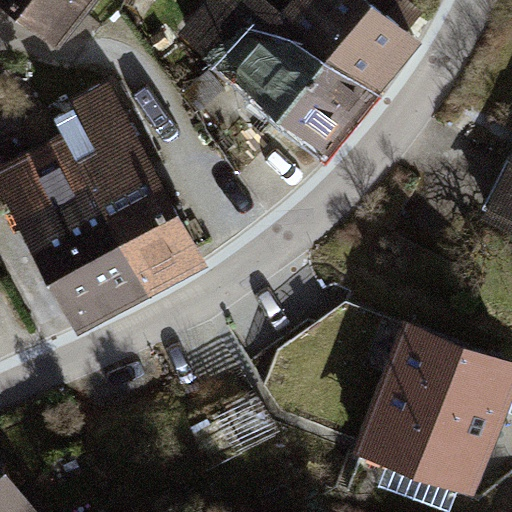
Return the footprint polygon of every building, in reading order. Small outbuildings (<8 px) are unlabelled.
[(12,0),(58,35),(86,0),(12,0)] [(279,0),(200,0),(179,26),(327,148),(423,33),(391,6),(396,0),(282,0),(281,2),(279,0)] [(53,109),(62,125),(150,288),(209,256),(110,73),(70,95),(72,99),(53,109)] [(0,182),(78,327),(150,288),(62,125),(0,158),(0,182)] [(511,151),(482,209),(511,224),(511,151)] [(511,391),(511,348),(409,308),(356,442),(474,488),(511,391)] [(43,511),(0,451),(0,511),(43,511)]
